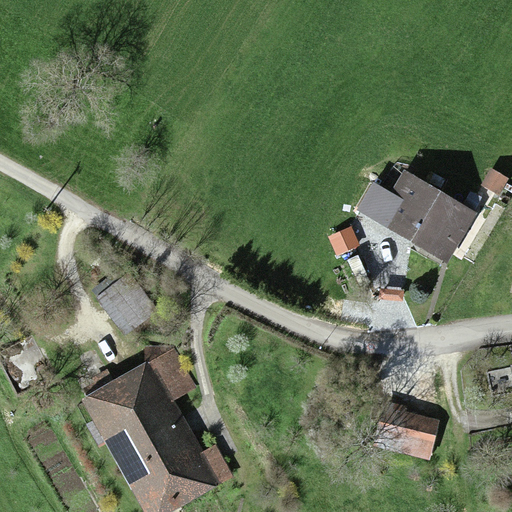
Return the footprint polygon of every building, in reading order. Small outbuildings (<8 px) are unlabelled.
[(490,178),(480,193),(495,202),(504,187),(490,178)] [(397,187),(374,230),(444,267),(467,223),(397,187)] [(22,274),(12,294),(31,304),(42,284),(22,274)] [(147,373),(166,407),(192,392),(165,346),(140,361),(147,373)] [(147,373),(83,409),(142,511),(172,511),(214,488),(198,461),(166,407),(147,373)] [(395,421),(388,450),(434,461),(441,432),(395,421)] [(211,453),(198,461),(214,488),(227,481),(211,453)]
